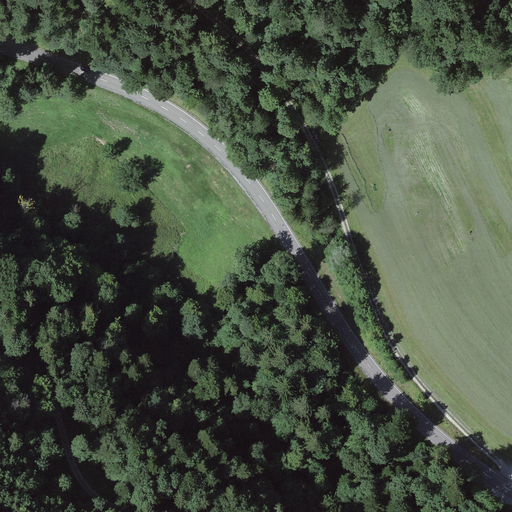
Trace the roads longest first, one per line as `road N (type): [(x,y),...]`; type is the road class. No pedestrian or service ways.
road 1 (tertiary): [(0,45),(120,86),(199,132),(260,197),(367,365),(415,418),(511,491)]
road 2 (track): [(511,471),(416,379),(388,337),(297,116),(247,48),(189,0)]
road 3 (track): [(0,359),(44,387),(89,493),(115,507),(154,511)]
